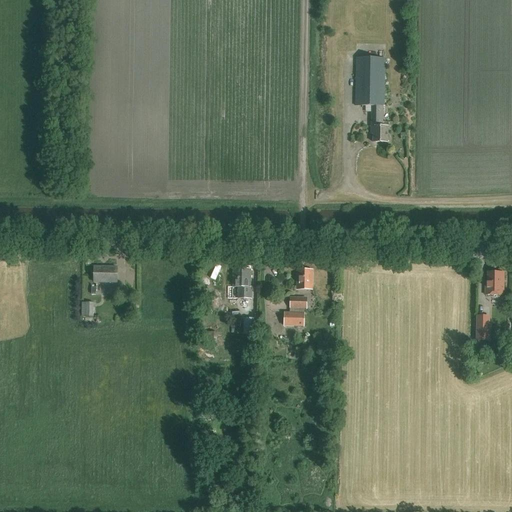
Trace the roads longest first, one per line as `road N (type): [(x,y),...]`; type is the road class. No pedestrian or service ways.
road 1 (tertiary): [(511,246),(0,239)]
road 2 (track): [(511,198),(369,195),(350,178),(347,123)]
